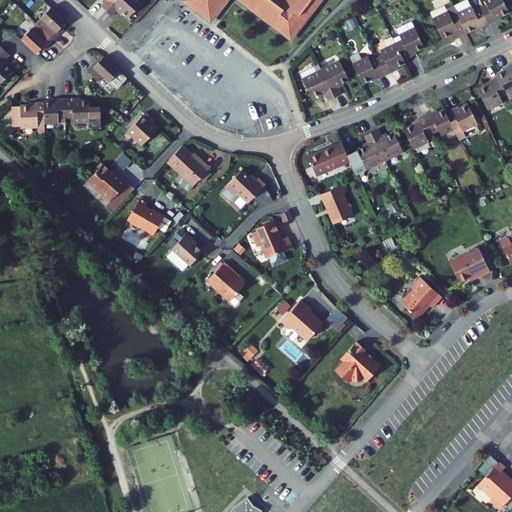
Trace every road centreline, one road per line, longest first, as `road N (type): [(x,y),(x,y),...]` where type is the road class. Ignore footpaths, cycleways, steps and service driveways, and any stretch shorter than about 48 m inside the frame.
road 1 (residential): [(427,364),(334,279),(274,144)]
road 2 (residential): [(59,0),(191,125),(226,143),(274,144)]
road 3 (residential): [(274,144),(511,41)]
road 4 (residential): [(295,511),(427,364)]
